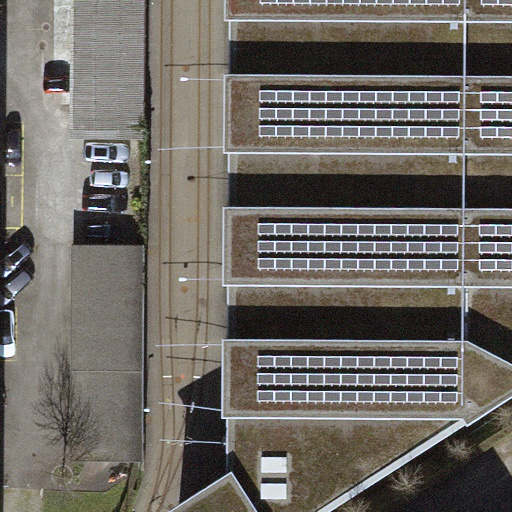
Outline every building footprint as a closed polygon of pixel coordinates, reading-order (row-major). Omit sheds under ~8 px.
[(70,0),(70,103),(135,104),(135,0),(70,0)] [(319,511),(511,389),(511,0),(228,0),(229,14),(233,14),(232,73),(228,73),(228,146),(232,146),(231,206),(227,206),(227,279),(230,279),(230,338),(226,338),(226,411),(229,412),(229,475),(181,506),(179,511),(319,511)] [(135,135),(135,104),(70,103),(70,135),(135,135)] [(69,247),(69,306),(134,306),(134,248),(69,247)] [(132,457),(134,306),(69,306),(68,456),(132,457)]
